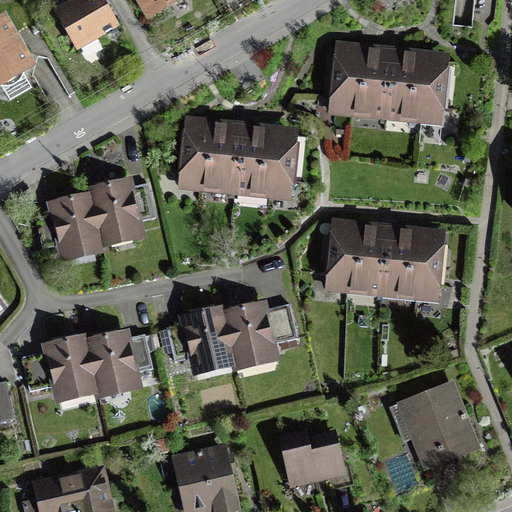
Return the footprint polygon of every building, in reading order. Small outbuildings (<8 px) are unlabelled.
[(100,0),(87,0),(55,19),(79,59),(121,34),(100,0)] [(186,0),(135,0),(152,28),(190,5),(186,0)] [(6,20),(0,23),(0,96),(37,75),(6,20)] [(453,57),(339,46),(332,119),(445,130),(453,57)] [(301,133),(187,123),(180,196),(294,206),(301,133)] [(93,197),(105,253),(147,243),(133,183),(91,193),(93,197)] [(93,197),(50,206),(64,268),(107,259),(105,253),(93,197)] [(448,236),(335,225),(328,298),(441,308),(448,236)] [(282,368),(268,307),(226,317),(239,372),(240,378),(282,368)] [(183,322),(196,382),(239,372),(226,317),(226,313),(183,322)] [(132,344),(129,332),(88,342),(99,396),(102,404),(144,395),(139,377),(154,374),(147,341),(132,344)] [(47,347),(49,357),(25,362),(32,394),(56,389),(59,404),(99,396),(88,342),(87,339),(47,347)] [(457,386),(401,409),(428,474),(484,450),(457,386)] [(0,426),(15,423),(7,387),(0,388),(0,426)] [(308,434),(281,441),(293,492),(320,486),(310,440),(308,434)] [(348,480),(338,435),(310,440),(320,486),(348,480)] [(243,511),(230,447),(175,459),(186,511),(243,511)] [(119,511),(107,465),(34,484),(40,511),(119,511)]
